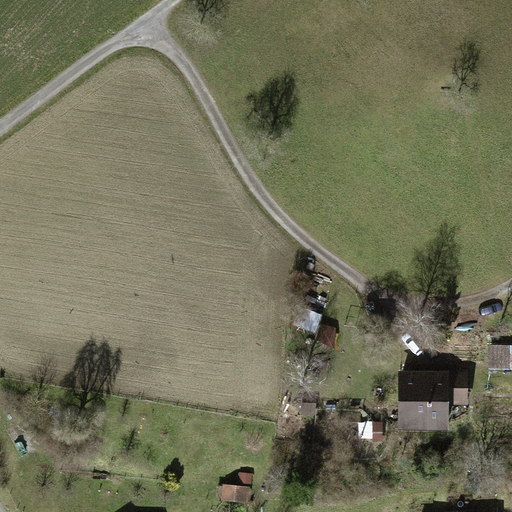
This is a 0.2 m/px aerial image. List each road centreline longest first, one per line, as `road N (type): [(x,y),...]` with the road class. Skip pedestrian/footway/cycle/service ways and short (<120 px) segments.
road 1 (track): [(511,289),(445,303),(351,277),(288,223),(144,15)]
road 2 (track): [(0,128),(168,0)]
